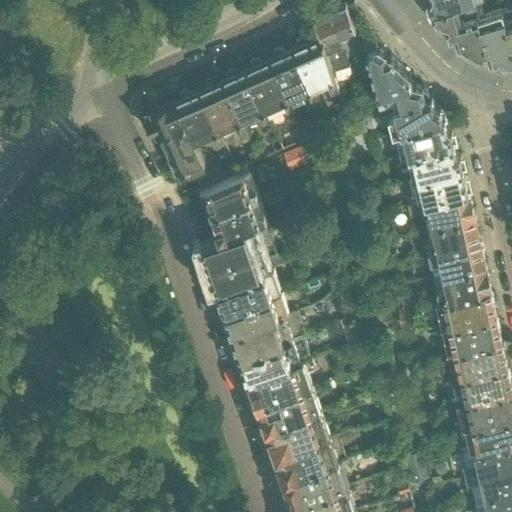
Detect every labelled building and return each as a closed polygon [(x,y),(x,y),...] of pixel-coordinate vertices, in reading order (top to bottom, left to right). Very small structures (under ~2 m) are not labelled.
[(430,0),(433,8),(460,0),(430,0)] [(478,53),(489,50),(479,13),(477,5),(467,8),(464,0),(460,0),(433,8),(434,10),(439,19),(440,20),(448,23),(452,35),(457,33),(460,42),(459,42),(460,43),(461,43),(477,53),(478,54),(478,53)] [(332,9),(348,56),(362,49),(366,42),(362,29),(357,31),(351,16),(358,14),(356,6),(355,1),(347,4),(346,2),(332,9)] [(505,13),(511,38),(511,5),(503,8),(505,13)] [(506,60),(511,58),(511,38),(505,13),(503,8),(503,6),(479,13),(489,50),(492,58),(500,56),(505,59),(505,60),(506,61),(506,60)] [(352,65),(348,56),(332,9),(314,17),(320,33),(334,72),(352,65)] [(340,90),(334,72),(320,33),(309,39),(306,37),(300,36),(297,40),(296,44),(293,45),(314,89),(327,83),(332,94),(340,90)] [(394,97),(396,103),(426,95),(423,83),(422,83),(413,80),(411,73),(411,72),(410,71),(410,72),(392,54),(391,53),(388,54),(386,49),(387,49),(386,48),(385,48),(380,45),(381,45),(380,44),(379,45),(368,48),(380,95),(381,101),(394,97)] [(319,100),(314,89),(293,45),(284,49),(281,48),(277,47),(274,51),(273,54),(270,56),(289,96),(302,90),(309,104),(319,100)] [(296,110),(289,96),(270,56),(262,60),(259,58),(253,57),(250,61),(249,65),(247,66),(269,114),(282,108),(285,115),(296,110)] [(274,125),(269,114),(247,66),(237,71),(234,69),(229,68),(226,72),(226,76),(224,76),(245,122),(258,116),(264,129),(274,125)] [(249,131),(245,122),(224,76),(215,81),(212,79),(206,78),(204,83),(203,86),(200,87),(221,132),(234,126),(240,139),(250,135),(248,131),(249,131)] [(225,142),(221,132),(200,87),(190,92),(187,90),(182,89),(179,94),(178,97),(176,98),(195,138),(209,132),(215,147),(225,142)] [(402,129),(405,128),(444,117),(441,106),(440,105),(440,106),(435,102),(433,94),(426,95),(396,103),(398,112),(392,114),(396,130),(402,129)] [(380,95),(361,102),(362,108),(365,117),(384,109),(381,101),(380,95)] [(207,163),(195,138),(176,98),(145,112),(154,134),(162,130),(174,159),(172,160),(181,181),(198,173),(202,184),(213,179),(209,170),(206,163),(207,163)] [(349,122),(365,117),(362,108),(346,113),(349,122)] [(345,111),(327,119),(330,126),(332,131),(349,122),(346,113),(345,111)] [(326,114),(302,125),(308,137),(325,129),(330,126),(327,119),(326,114)] [(401,153),(415,150),(455,142),(452,130),(452,129),(447,125),(445,117),(444,117),(405,128),(407,134),(398,137),(401,153)] [(367,130),(364,118),(347,125),(333,132),(338,143),(367,130)] [(308,137),(302,125),(294,129),(299,141),(308,137)] [(267,144),(271,153),(284,147),(280,138),(267,144)] [(318,138),(307,143),(313,156),(324,151),(318,138)] [(410,159),(414,176),(463,165),(461,155),(461,154),(461,153),(456,150),(455,142),(415,150),(417,157),(410,159)] [(284,152),(284,153),(290,168),(307,161),(300,145),(284,152)] [(209,170),(213,179),(237,169),(233,160),(209,170)] [(416,183),(420,200),(469,190),(463,165),(414,176),(415,180),(421,178),(422,182),(416,183)] [(209,255),(211,262),(262,245),(255,223),(262,220),(268,218),(257,186),(251,188),(245,170),(200,189),(201,191),(206,205),(210,204),(213,210),(208,212),(213,227),(218,226),(221,233),(212,236),(203,240),(201,244),(204,253),(208,255),(209,255)] [(427,211),(430,225),(475,215),(469,190),(420,200),(407,203),(410,215),(427,211)] [(313,198),(318,209),(325,207),(320,195),(313,198)] [(415,254),(429,250),(480,239),(475,215),(430,225),(433,238),(413,243),(415,254)] [(429,250),(435,275),(486,263),(480,239),(429,250)] [(219,286),(274,266),(289,261),(284,249),(269,254),(272,260),(268,262),(262,245),(211,262),(214,270),(213,270),(213,271),(212,274),(211,274),(214,284),(215,284),(219,285),(219,286)] [(435,275),(440,299),(491,288),(486,263),(435,275)] [(224,300),(226,307),(282,289),(274,266),(219,286),(220,288),(217,289),(220,299),(223,298),(224,300)] [(344,292),(341,285),(330,291),(324,296),(325,299),(344,292)] [(437,300),(442,325),(497,313),(491,288),(440,299),(437,300)] [(234,330),(290,311),(282,289),(226,307),(229,315),(230,318),(227,319),(230,328),(233,327),(234,330)] [(401,295),(404,306),(404,307),(411,305),(424,302),(421,291),(401,295)] [(404,307),(404,306),(399,307),(401,325),(413,324),(411,305),(404,307)] [(240,345),(242,353),(293,336),(294,336),(305,332),(298,308),(290,311),(234,330),(234,331),(232,334),(231,334),(235,343),(240,345)] [(442,325),(448,350),(503,337),(497,313),(442,325)] [(250,376),(252,375),(301,358),(293,336),(242,353),(245,360),(242,364),(245,374),(246,374),(249,375),(250,376)] [(376,338),(380,352),(389,349),(385,336),(376,338)] [(460,369),(461,373),(508,362),(503,337),(448,350),(452,370),(460,369)] [(254,398),(261,400),(313,383),(304,357),(301,358),(252,375),(256,385),(252,391),(251,391),(254,399),(254,398)] [(368,361),(357,365),(363,384),(374,381),(368,361)] [(453,375),(459,399),(511,386),(511,378),(508,362),(461,373),(453,375)] [(269,425),(270,427),(322,409),(313,383),(261,400),(265,411),(261,416),(260,416),(263,424),(263,423),(269,425)] [(511,386),(459,399),(465,425),(511,413),(511,386)] [(278,451),(279,453),(330,435),(322,409),(270,427),(273,436),(269,441),(271,449),(272,449),(278,451)] [(511,413),(465,425),(471,449),(511,440),(511,413)] [(287,476),(287,477),(339,459),(338,455),(334,447),(330,435),(279,453),(282,461),(278,466),(277,466),(280,474),(287,476)] [(463,465),(465,474),(481,471),(481,469),(497,465),(498,469),(511,465),(511,463),(511,440),(471,449),(471,450),(464,451),(467,464),(463,465)] [(404,456),(411,479),(428,474),(421,451),(404,456)] [(295,500),(296,502),(348,484),(339,459),(287,477),(290,485),(286,491),(288,498),(289,498),(295,500)] [(472,484),(474,496),(511,487),(511,463),(511,465),(498,469),(497,465),(481,469),(481,471),(465,474),(468,485),(472,484)] [(441,473),(432,475),(434,481),(443,479),(441,473)] [(343,511),(356,508),(348,484),(296,502),(299,510),(297,511),(343,511)] [(473,509),(473,511),(499,511),(507,510),(507,511),(511,511),(511,487),(474,496),(477,508),(473,509)]
